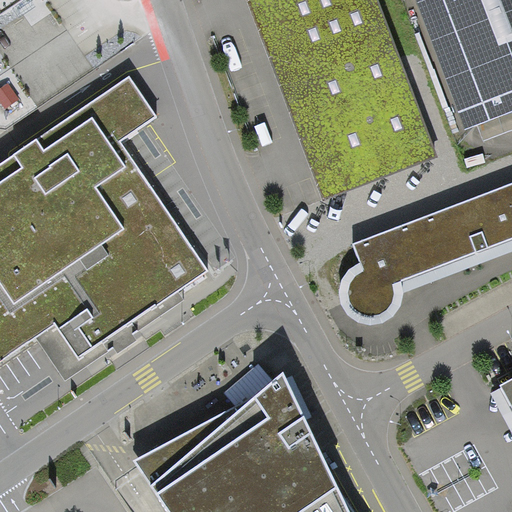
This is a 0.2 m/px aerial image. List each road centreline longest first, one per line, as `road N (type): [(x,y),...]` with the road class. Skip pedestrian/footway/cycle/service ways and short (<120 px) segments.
road 1 (residential): [(283,287),(0,477)]
road 2 (residential): [(283,287),(210,132),(167,0)]
road 3 (residential): [(345,410),(511,323)]
road 4 (residential): [(345,410),(283,287)]
